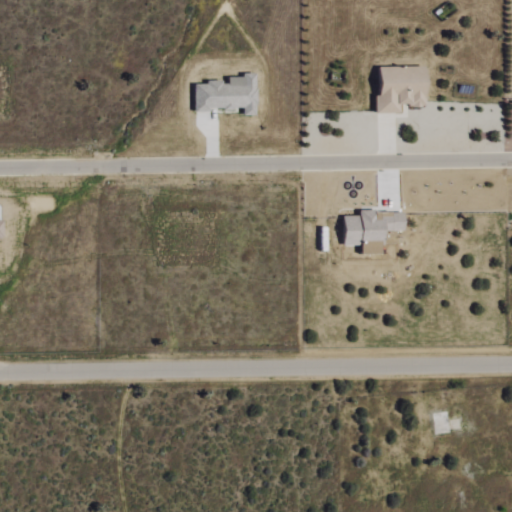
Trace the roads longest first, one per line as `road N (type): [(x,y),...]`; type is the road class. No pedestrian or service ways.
road 1 (residential): [(0,374),(511,366)]
road 2 (residential): [(0,169),(511,161)]
